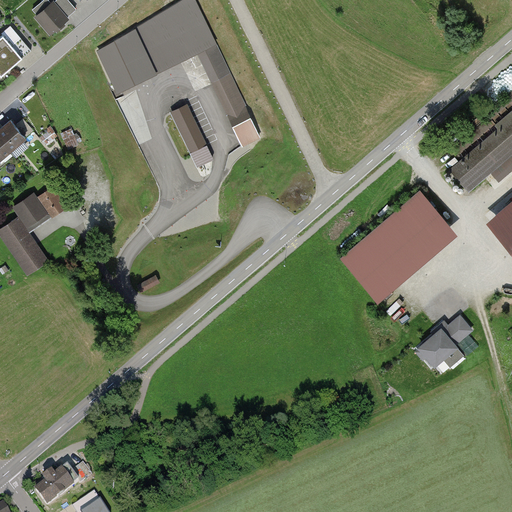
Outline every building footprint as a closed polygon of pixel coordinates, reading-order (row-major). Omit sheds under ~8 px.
[(47,0),(45,0),(33,11),(38,18),(36,19),(51,36),(68,21),(66,19),(76,11),(66,0),(59,0),(53,6),(47,0)] [(195,0),(180,0),(99,47),(120,87),(198,52),(244,144),(262,136),(195,0)] [(25,58),(5,34),(0,37),(0,72),(4,77),(25,58)] [(188,102),(171,109),(198,165),(215,157),(188,102)] [(15,113),(0,125),(0,129),(15,147),(32,133),(15,113)] [(511,116),(450,170),(469,191),(511,154),(511,116)] [(72,127),(62,132),(70,147),(80,142),(72,127)] [(0,129),(0,159),(15,147),(0,129)] [(21,217),(0,231),(0,232),(29,274),(51,259),(30,229),(67,204),(55,187),(40,198),(37,194),(15,209),(21,217)] [(420,193),(341,259),(379,304),(458,238),(420,193)] [(511,203),(489,224),(511,251),(511,203)] [(137,283),(142,291),(161,280),(154,272),(137,283)] [(457,312),(417,344),(433,364),(473,332),(457,312)] [(84,462),(73,470),(82,482),(93,474),(84,462)] [(70,470),(37,493),(46,506),(79,483),(70,470)] [(112,511),(102,489),(73,502),(76,511),(112,511)]
